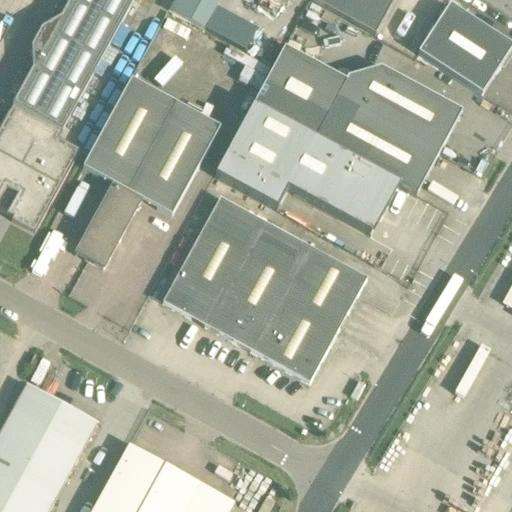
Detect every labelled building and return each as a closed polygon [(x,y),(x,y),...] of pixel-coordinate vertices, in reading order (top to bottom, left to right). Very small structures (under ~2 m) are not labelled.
[(71,0),(12,109),(13,109),(10,114),(9,114),(0,130),(0,197),(2,194),(16,202),(8,217),(13,220),(12,223),(35,236),(79,156),(57,144),(60,140),(62,141),(65,135),(63,134),(136,0),(71,0)] [(314,0),(312,4),(375,39),(396,0),(314,0)] [(511,51),(511,49),(450,8),(418,57),(482,99),(511,51)] [(285,50),(252,111),(397,189),(416,199),(462,115),(381,71),(347,80),(345,83),(285,50)] [(129,196),(177,108),(131,83),(90,158),(83,172),(113,188),(129,196)] [(220,131),(177,108),(129,196),(113,188),(75,257),(103,273),(141,203),(172,220),(220,131)] [(397,189),(252,111),(215,180),(277,214),(287,194),(370,239),(397,189)] [(220,201),(162,306),(310,387),(367,282),(220,201)] [(420,456),(388,511),(511,511),(511,373),(475,441),(455,476),(420,456)] [(0,511),(50,511),(97,427),(27,389),(0,437),(0,511)] [(130,448),(94,511),(231,511),(235,506),(225,500),(130,448)]
